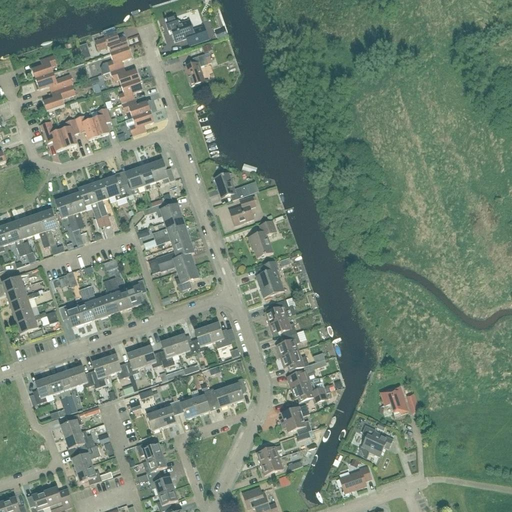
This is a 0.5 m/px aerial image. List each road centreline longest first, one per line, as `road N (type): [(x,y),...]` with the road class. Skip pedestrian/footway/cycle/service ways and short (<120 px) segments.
road 1 (unclassified): [(172,132),(69,168),(39,164),(4,78)]
road 2 (residential): [(16,370),(233,296)]
road 3 (residential): [(233,296),(172,132)]
road 4 (residential): [(0,489),(58,468),(45,432),(33,428),(16,370)]
road 5 (residential): [(204,511),(178,439),(259,412)]
road 6 (residential): [(259,412),(264,391),(233,296)]
